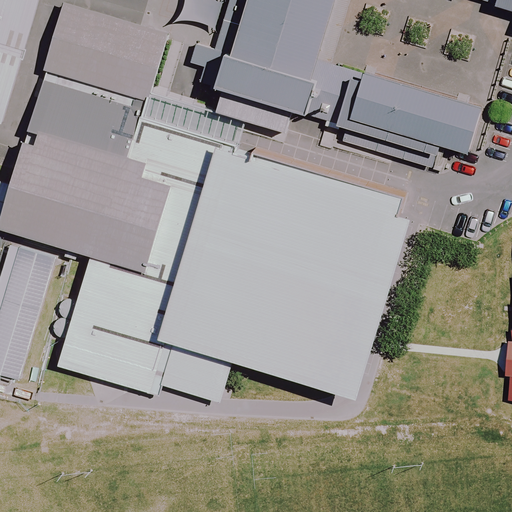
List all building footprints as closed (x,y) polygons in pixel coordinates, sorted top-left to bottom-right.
[(57,0),(0,0),(0,51),(38,63),(57,0)] [(511,0),(244,0),(214,97),(485,179),(505,115),(327,61),(346,0),(495,0),(511,5),(511,0)] [(174,35),(71,3),(52,65),(156,96),(174,35)] [(0,124),(17,129),(38,63),(0,51),(0,124)] [(102,253),(148,103),(53,75),(20,182),(8,224),(102,253)] [(370,408),(436,191),(148,103),(102,253),(69,362),(240,414),(253,373),(370,408)] [(0,221),(8,224),(20,182),(0,176),(0,221)] [(69,256),(24,242),(0,319),(0,370),(31,380),(69,256)]
